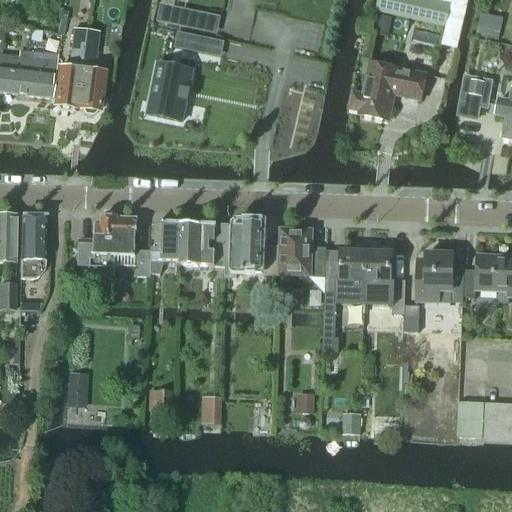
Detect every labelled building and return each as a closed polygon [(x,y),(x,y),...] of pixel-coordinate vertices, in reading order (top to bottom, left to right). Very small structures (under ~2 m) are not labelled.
[(377,0),(374,14),(445,30),(451,6),(426,0),(377,0)] [(161,7),(157,23),(204,33),(208,17),(161,7)] [(58,35),(58,37),(61,37),(63,38),(67,18),(62,17),(58,35)] [(31,30),(30,40),(40,42),(42,31),(31,30)] [(60,69),(55,109),(59,114),(67,115),(72,111),(76,111),(85,33),(74,31),(69,65),(72,65),(71,70),(60,69)] [(85,33),(76,111),(80,112),(84,117),(92,118),(97,114),(102,74),(90,73),(90,68),(93,65),(97,34),(85,33)] [(177,35),(174,50),(198,55),(201,40),(177,35)] [(0,93),(20,97),(25,60),(0,56),(0,93)] [(25,60),(20,97),(51,100),(55,64),(40,62),(25,60)] [(350,92),(346,111),(351,112),(360,114),(359,117),(388,123),(393,96),(421,102),(426,78),(399,72),(399,71),(370,65),(364,95),(354,93),(350,92)] [(158,66),(147,117),(182,124),(186,104),(188,105),(188,104),(186,103),(188,93),(190,93),(191,92),(188,92),(192,73),(158,66)] [(487,103),(490,82),(465,78),(458,119),(476,122),(479,102),(487,103)] [(508,120),(504,141),(511,142),(511,95),(510,105),(498,103),(496,118),(508,120)] [(114,279),(115,258),(136,259),(135,279),(150,279),(151,277),(151,255),(136,255),(137,221),(118,221),(114,215),(106,214),(103,220),(101,220),(101,228),(96,228),(95,243),(79,243),(78,270),(89,270),(89,278),(114,279)] [(0,218),(0,265),(15,266),(16,218),(0,218)] [(21,218),(19,282),(33,282),(36,280),(40,277),(43,272),(44,268),(44,264),(45,219),(21,218)] [(181,265),(180,265),(180,268),(225,269),(225,280),(229,280),(230,257),(230,230),(211,229),(200,229),(200,228),(195,224),(187,224),(182,227),(181,265)] [(152,253),(151,255),(151,277),(160,277),(163,264),(180,265),(181,265),(182,227),(182,228),(158,227),(158,226),(156,227),(155,248),(152,253)] [(234,257),(230,257),(229,280),(237,280),(237,274),(246,275),(246,271),(261,272),(261,276),(276,277),(277,250),(262,250),(263,226),(244,226),(244,230),(235,230),(234,257)] [(280,277),(310,278),(311,252),(312,233),(309,233),(306,231),(296,231),(294,233),(282,232),(281,252),(280,277)] [(324,323),(323,339),(334,339),(335,315),(336,307),(364,308),(366,254),(356,254),(357,250),(345,250),(345,254),(341,253),(341,254),(340,284),(337,283),(337,281),(325,281),(325,296),(324,314),(324,323)] [(366,254),(364,308),(392,309),(393,285),(390,285),(391,255),(387,255),(387,251),(376,251),(375,255),(366,254)] [(311,252),(310,278),(326,278),(326,252),(311,252)] [(462,299),(463,299),(464,272),(463,272),(464,267),(452,267),(452,257),(427,256),(426,271),(418,270),(417,304),(438,305),(439,294),(451,294),(462,294),(462,299)] [(464,272),(463,299),(474,299),(475,292),(507,294),(507,299),(511,299),(511,260),(476,258),(475,273),(464,272)] [(392,317),(404,317),(405,308),(404,308),(405,283),(394,283),(392,317)] [(0,286),(0,313),(13,314),(14,286),(0,286)] [(19,307),(19,315),(26,315),(27,308),(19,307)] [(419,308),(405,308),(404,317),(405,317),(404,335),(418,335),(419,308)] [(139,328),(130,327),(129,341),(139,341),(139,328)] [(68,376),(66,410),(84,411),(86,377),(68,376)] [(156,393),(155,414),(173,414),(173,393),(156,393)] [(298,397),(297,416),(313,416),(313,397),(298,397)] [(222,427),(222,400),(202,400),(202,427),(222,427)] [(471,405),(458,405),(456,439),(470,439),(471,405)] [(470,439),(483,440),(485,406),(471,405),(470,439)] [(511,407),(485,406),(483,440),(483,444),(511,445),(511,407)] [(345,417),(345,436),(357,437),(358,418),(345,417)]
